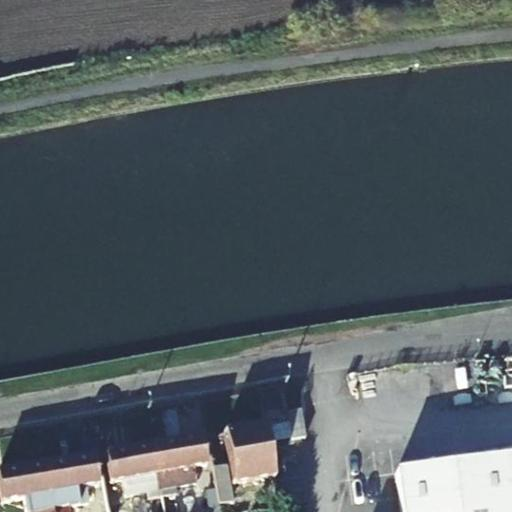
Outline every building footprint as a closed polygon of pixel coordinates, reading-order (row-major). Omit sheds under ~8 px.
[(258,395),(264,431),(288,427),(286,416),(282,391),(258,395)] [(288,427),(290,443),(304,441),(300,414),(286,416),(288,427)] [(272,481),(264,431),(224,438),(233,489),(272,481)] [(153,451),(164,509),(177,506),(175,498),(196,495),(192,473),(205,471),(200,442),(153,451)] [(164,509),(153,451),(105,459),(110,488),(122,486),(126,507),(148,503),(150,511),(164,509)] [(43,470),(51,511),(87,511),(85,491),(96,490),(91,462),(43,470)] [(511,511),(511,463),(396,477),(400,511),(511,511)] [(51,511),(43,470),(0,477),(0,488),(3,507),(15,505),(16,511),(51,511)] [(223,471),(213,473),(218,504),(219,510),(230,508),(223,471)]
